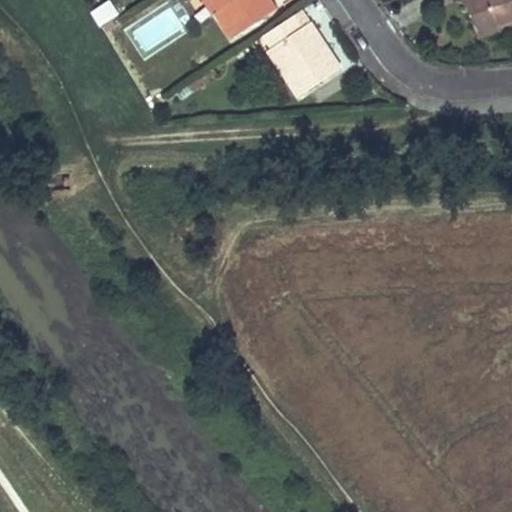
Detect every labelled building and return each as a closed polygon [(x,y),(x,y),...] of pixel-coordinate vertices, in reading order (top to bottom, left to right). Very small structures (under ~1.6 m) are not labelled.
[(101,29),(120,17),(108,0),(90,13),(101,29)] [(220,11),(212,0),(201,0),(213,16),(217,13),(220,11)] [(277,10),(271,0),(212,0),(220,11),(217,13),(234,38),(277,10)] [(511,0),(466,0),(477,30),(511,17),(511,0)] [(341,71),(311,25),(302,30),(294,17),(265,36),(273,49),(268,52),(298,98),(341,71)] [(479,36),(511,24),(511,17),(477,30),(479,36)]
